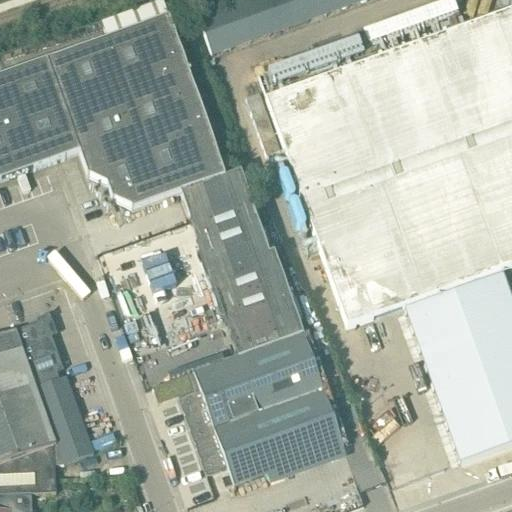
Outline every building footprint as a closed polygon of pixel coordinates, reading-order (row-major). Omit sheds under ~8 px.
[(252,0),(197,20),(211,60),(378,0),(252,0)] [(431,12),(363,36),(367,49),(435,24),(455,17),(451,4),(431,12)] [(511,15),(265,104),(347,331),(511,272),(511,15)] [(47,64),(0,80),(0,184),(79,156),(88,181),(91,180),(91,179),(107,186),(106,187),(112,204),(115,203),(116,202),(131,210),(131,211),(132,214),(225,181),(169,20),(47,63),(47,64)] [(259,99),(245,103),(265,159),(279,154),(259,99)] [(196,223),(252,203),(243,175),(186,195),(196,223)] [(217,284),(279,263),(276,256),(271,258),(252,203),(196,223),(217,284)] [(124,261),(140,306),(181,292),(166,247),(124,261)] [(243,359),(303,338),(305,337),(279,263),(217,284),(243,359)] [(57,375),(62,373),(45,324),(15,335),(35,392),(60,383),(57,375)] [(35,392),(15,335),(0,340),(0,468),(55,449),(35,392)] [(227,472),(234,490),(343,451),(303,338),(243,359),(193,377),(200,395),(179,402),(196,449),(199,448),(204,461),(200,462),(206,479),(227,472)] [(55,449),(63,469),(93,458),(65,381),(60,383),(35,392),(55,449)] [(388,410),(364,419),(370,437),(395,428),(388,410)] [(0,498),(9,498),(9,499),(31,498),(31,499),(56,497),(54,472),(63,469),(55,449),(0,468),(0,498)] [(0,511),(9,511),(9,499),(9,498),(0,498),(0,511)] [(9,499),(9,511),(31,511),(31,499),(31,498),(9,499)]
